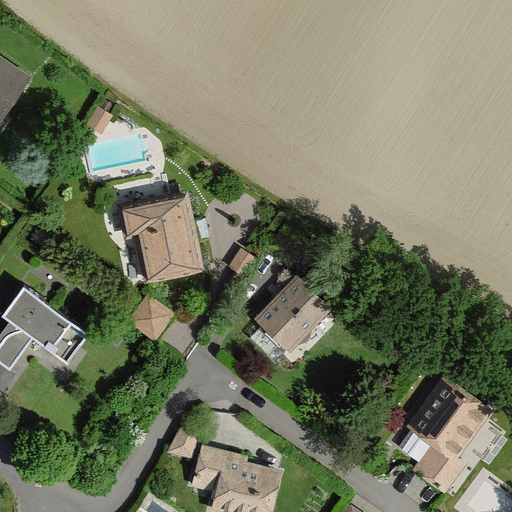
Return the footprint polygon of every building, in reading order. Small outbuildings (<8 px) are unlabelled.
[(0,59),(0,121),(29,79),(0,59)] [(189,194),(121,207),(127,236),(139,234),(148,281),(204,270),(189,194)] [(284,223),(269,245),(291,261),(307,239),(284,223)] [(296,274),(257,314),(287,344),(326,304),(296,274)] [(17,323),(0,345),(0,380),(34,334),(69,360),(90,331),(24,283),(3,312),(17,323)] [(150,298),(132,322),(156,340),(174,316),(150,298)] [(435,443),(417,468),(445,488),(463,463),(454,456),(490,406),(446,373),(409,423),(435,443)] [(175,446),(194,453),(202,430),(183,424),(175,446)] [(245,454),(205,444),(196,481),(219,486),(214,505),(241,511),(268,511),(280,468),(243,459),(245,454)] [(343,511),(365,511),(350,502),(343,511)]
